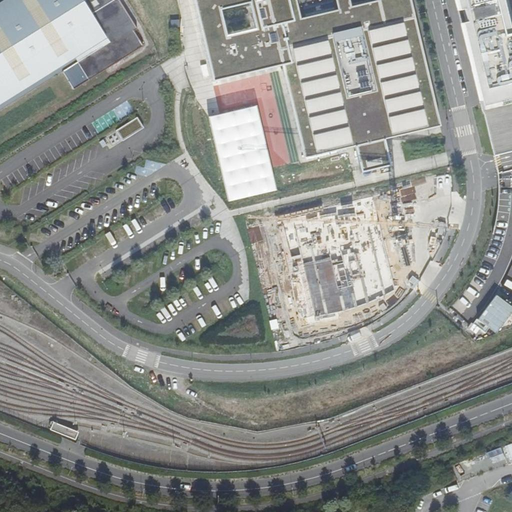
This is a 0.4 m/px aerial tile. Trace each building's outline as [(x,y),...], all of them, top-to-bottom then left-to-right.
[(0,0),(0,109),(62,71),(73,89),(143,46),(133,31),(136,29),(118,0),(111,0),(112,0),(111,0),(0,0)] [(197,0),(207,40),(202,41),(212,82),(282,66),(303,158),(354,146),(360,173),(390,166),(383,139),(439,126),(409,0),(197,0)] [(463,0),(490,108),(511,102),(511,12),(509,0),(463,0)] [(511,102),(490,108),(495,155),(511,151),(511,102)] [(214,115),(209,116),(228,202),(275,191),(255,106),(214,115)] [(123,139),(143,128),(137,117),(117,128),(123,139)] [(450,170),(243,218),(275,353),(336,338),(372,322),(407,297),(434,254),(448,212),(450,170)]
